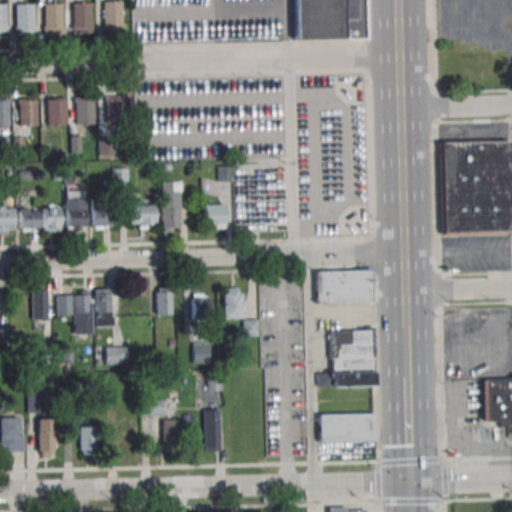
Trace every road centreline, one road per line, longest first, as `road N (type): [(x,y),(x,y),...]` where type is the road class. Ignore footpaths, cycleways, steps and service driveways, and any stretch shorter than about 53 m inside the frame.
road 1 (residential): [(0,491),(410,480)]
road 2 (residential): [(0,261),(403,249)]
road 3 (residential): [(0,65),(398,54)]
road 4 (primary): [(404,327),(395,0)]
